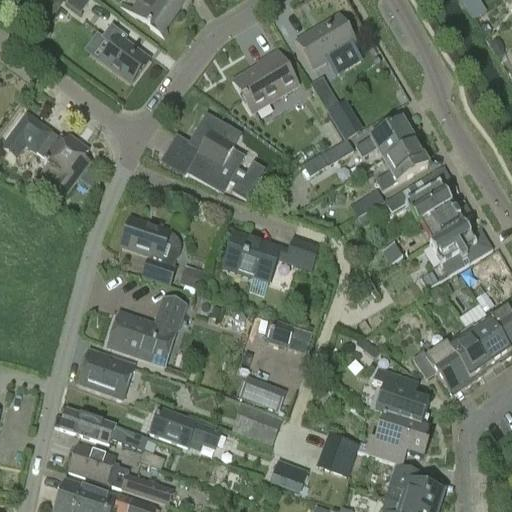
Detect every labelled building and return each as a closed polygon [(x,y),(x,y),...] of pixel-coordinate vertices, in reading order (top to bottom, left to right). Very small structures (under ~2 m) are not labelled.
[(74,0),(86,8),(92,0),(63,0),(62,2),(67,5),(70,0),(74,0)] [(166,31),(188,0),(144,0),(134,14),(122,5),(119,8),(165,42),(168,37),(166,31)] [(313,74),(356,48),(338,19),(296,45),(313,74)] [(130,88),(148,63),(123,44),(126,40),(110,28),(100,41),(110,49),(99,64),(130,88)] [(42,43),(47,44),(50,40),(48,36),(43,35),(41,39),(42,43)] [(253,116),(297,90),(277,56),(259,67),(260,70),(236,84),(245,100),(243,101),(253,116)] [(310,89),(327,117),(331,124),(343,116),(322,82),(310,89)] [(223,197),(229,186),(235,189),(231,196),(247,206),(266,173),(253,166),(246,178),(236,173),(243,161),(228,152),(237,137),(206,119),(189,148),(201,154),(188,177),(223,197)] [(345,143),(355,137),(347,124),(337,129),(345,143)] [(384,164),(414,146),(401,124),(355,152),(362,163),(377,153),(384,164)] [(65,200),(78,182),(94,194),(101,184),(91,177),(96,170),(83,161),(88,155),(69,141),(67,143),(61,139),(58,142),(39,128),(24,148),(46,165),(42,171),(58,183),(52,190),(65,200)] [(327,172),(353,156),(346,145),(320,160),(327,172)] [(414,146),(384,164),(391,176),(375,185),(382,196),(428,168),(414,146)] [(393,220),(407,211),(417,228),(451,208),(446,198),(456,192),(443,171),(421,184),(382,208),(389,219),(393,220)] [(358,222),(384,207),(377,196),(351,211),(358,222)] [(430,251),(464,230),(462,226),(472,220),(463,205),(453,211),(451,208),(417,228),(418,229),(420,228),(432,247),(429,249),(430,251)] [(121,249),(151,259),(150,263),(148,262),(141,282),(170,292),(176,272),(174,271),(176,264),(177,264),(181,254),(181,251),(180,247),(178,243),(175,240),(173,238),(170,237),(171,234),(131,220),(121,249)] [(464,230),(430,251),(448,280),(492,254),(480,233),(470,239),(464,230)] [(270,279),(276,263),(310,275),(318,253),(293,244),(288,257),(235,238),(223,272),(252,283),(256,274),(270,279)] [(389,269),(402,261),(394,247),(381,256),(389,269)] [(472,292),(482,285),(471,269),(461,276),(472,292)] [(205,275),(190,270),(184,287),(199,292),(205,275)] [(445,287),(438,291),(442,298),(445,301),(451,297),(445,287)] [(442,298),(438,291),(430,296),(435,303),(442,298)] [(165,369),(185,308),(164,301),(155,328),(118,316),(107,350),(165,369)] [(487,320),(511,356),(511,303),(508,307),(487,320)] [(456,319),(461,329),(482,319),(477,309),(456,319)] [(467,334),(493,374),(511,361),(511,356),(487,320),(467,334)] [(274,324),(266,345),(288,352),(295,331),(274,324)] [(447,348),(474,387),(493,374),(467,334),(447,348)] [(427,361),(423,355),(412,363),(426,384),(437,376),(453,400),(474,387),(447,348),(446,348),(442,341),(438,339),(434,340),(431,344),(432,348),(436,354),(427,361)] [(363,354),(373,361),(378,354),(368,347),(363,354)] [(124,402),(134,372),(89,356),(79,386),(124,402)] [(375,418),(383,421),(384,420),(421,432),(421,431),(429,405),(411,399),(415,387),(378,374),(373,388),(383,392),(375,418)] [(275,414),(283,393),(242,379),(235,400),(275,414)] [(213,452),(220,435),(160,411),(150,437),(188,451),(191,443),(213,452)] [(143,453),(148,441),(110,427),(66,413),(59,432),(109,448),(111,442),(143,453)] [(272,451),(282,425),(257,415),(246,441),(272,451)] [(429,434),(421,431),(421,432),(384,420),(383,421),(375,445),(370,443),(365,457),(397,467),(399,468),(403,454),(420,460),(429,434)] [(348,479),(359,450),(330,440),(319,470),(348,479)] [(174,494),(128,479),(129,475),(119,471),(119,469),(113,467),(115,461),(77,448),(68,474),(121,492),(169,508),(174,494)] [(161,473),(165,462),(143,454),(139,465),(161,473)] [(271,486),(301,498),(308,477),(279,466),(271,486)] [(397,467),(390,489),(385,502),(415,511),(438,511),(444,496),(421,488),(424,477),(399,468),(397,467)] [(128,511),(132,502),(118,497),(117,500),(66,483),(59,503),(86,511),(128,511)] [(132,502),(128,511),(156,511),(157,511),(132,502)] [(415,511),(385,502),(385,503),(382,511),(415,511)] [(86,511),(59,503),(55,511),(86,511)]
